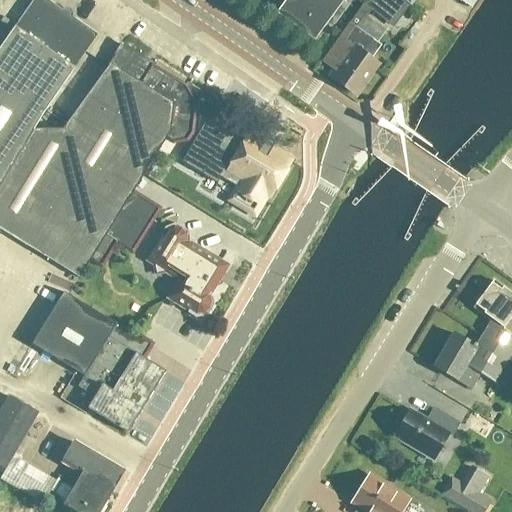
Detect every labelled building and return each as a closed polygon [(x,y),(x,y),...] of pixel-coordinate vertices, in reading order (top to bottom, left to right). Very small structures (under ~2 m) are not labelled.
[(45,111),(43,110),(56,92),(55,91),(95,34),(46,0),(35,0),(0,51),(0,186),(35,129),(45,111)] [(286,0),(277,13),(316,40),(330,20),(335,23),(351,1),(349,0),(286,0)] [(366,0),(364,3),(379,15),(391,0),(366,0)] [(459,0),(471,8),(476,0),(459,0)] [(382,35),(387,24),(361,13),(356,24),(382,35)] [(356,95),(378,64),(367,57),(376,43),(355,29),(345,43),(350,46),(348,50),(338,44),(326,62),(335,69),(330,76),(356,95)] [(35,129),(0,186),(0,228),(80,278),(107,235),(133,251),(159,209),(158,209),(145,228),(121,213),(133,193),(166,140),(173,144),(187,141),(193,134),(198,95),(158,70),(121,47),(110,64),(63,129),(35,129)] [(264,142),(251,134),(231,166),(213,155),(209,162),(204,160),(199,168),(218,180),(222,174),(239,185),(232,197),(256,211),(268,191),(271,193),(292,159),(273,148),(275,144),(266,139),(264,142)] [(152,254),(155,265),(157,275),(167,273),(179,281),(168,298),(188,311),(187,313),(195,318),(204,317),(211,311),(214,302),(210,294),(227,266),(190,243),(189,234),(183,227),(174,224),(166,228),(161,236),(162,237),(152,254)] [(492,320),(484,334),(511,351),(511,294),(494,281),(475,308),(492,320)] [(140,340),(140,339),(63,294),(31,345),(83,377),(77,387),(94,397),(87,408),(127,433),(142,410),(141,409),(164,372),(145,360),(141,357),(143,354),(143,350),(143,342),(140,340)] [(511,356),(511,351),(484,334),(475,345),(454,333),(452,336),(450,334),(443,346),(445,348),(434,366),(459,380),(468,365),(496,382),(511,356)] [(41,414),(9,396),(0,412),(0,466),(8,471),(41,414)] [(409,412),(406,411),(399,422),(402,424),(395,436),(434,460),(449,434),(452,436),(459,423),(441,413),(434,425),(410,410),(409,412)] [(74,477),(80,480),(65,505),(77,511),(99,511),(112,491),(109,489),(112,484),(113,485),(122,473),(123,473),(123,472),(74,443),(62,463),(72,469),(70,473),(75,476),(74,477)] [(462,486),(452,480),(444,494),(474,511),(483,511),(490,502),(476,494),(487,476),(473,468),(462,486)] [(370,477),(354,504),(367,511),(400,511),(408,499),(370,477)]
